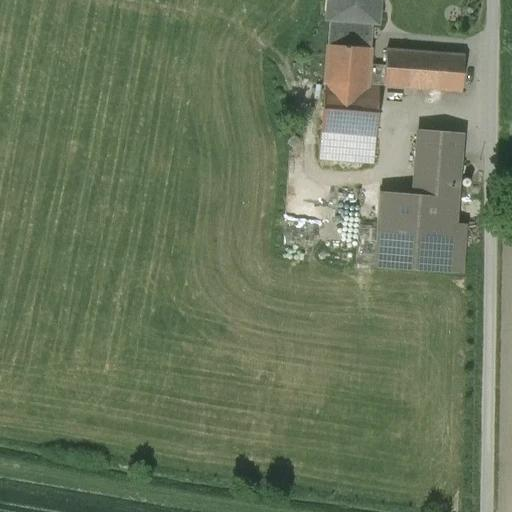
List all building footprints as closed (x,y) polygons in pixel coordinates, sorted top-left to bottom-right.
[(328,0),(327,17),(329,18),(371,21),(372,21),(373,0),(328,0)] [(329,18),(319,155),(373,159),(379,85),(367,84),(368,64),(371,21),(329,18)] [(463,55),(386,49),(384,66),(383,86),(461,91),(463,55)] [(384,66),(368,64),(367,84),(379,85),(383,86),(384,66)] [(462,136),(417,132),(411,196),(379,194),(374,265),(451,271),(462,136)]
